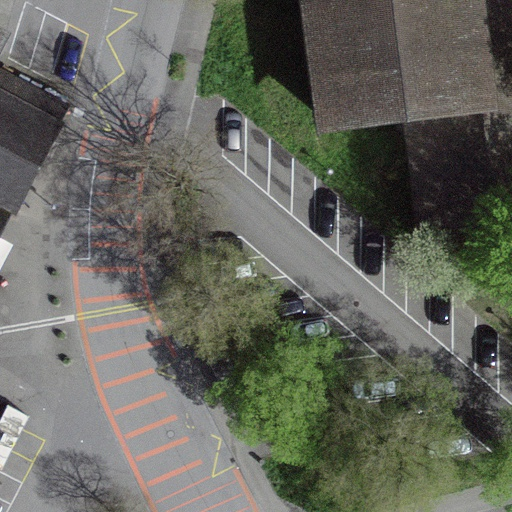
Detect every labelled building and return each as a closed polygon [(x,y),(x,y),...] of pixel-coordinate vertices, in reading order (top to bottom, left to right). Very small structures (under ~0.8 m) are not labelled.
[(511,0),(309,0),(326,128),(406,118),(422,243),(511,231),(511,0)] [(0,68),(14,40),(0,33),(0,68)] [(0,68),(0,193),(11,200),(19,204),(31,183),(72,106),(0,68)] [(0,221),(11,200),(0,193),(0,221)] [(221,354),(204,362),(233,418),(250,409),(221,354)]
